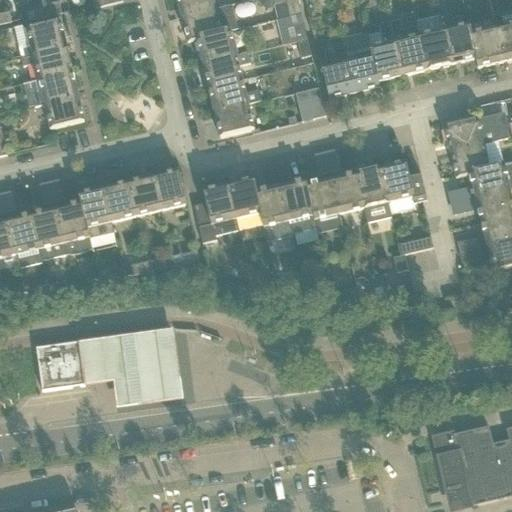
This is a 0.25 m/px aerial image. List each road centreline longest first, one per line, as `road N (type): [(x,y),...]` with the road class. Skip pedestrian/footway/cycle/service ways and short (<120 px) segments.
road 1 (primary): [(511,378),(0,453)]
road 2 (unclassified): [(407,511),(396,469),(356,446),(0,493)]
road 3 (residential): [(178,134),(187,155),(205,164),(412,115)]
road 4 (residential): [(413,286),(448,278),(412,115)]
road 5 (residential): [(0,173),(178,134)]
road 6 (residential): [(178,134),(148,0)]
